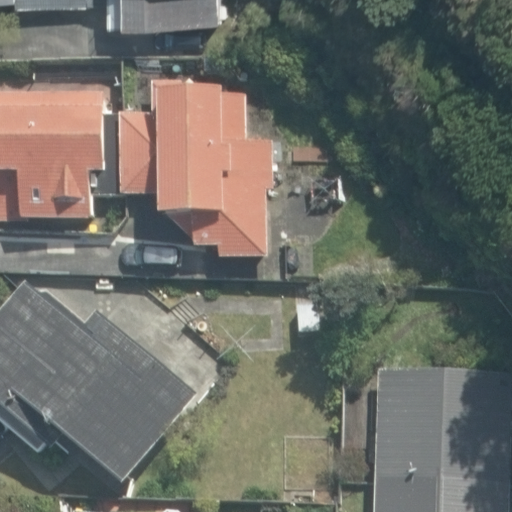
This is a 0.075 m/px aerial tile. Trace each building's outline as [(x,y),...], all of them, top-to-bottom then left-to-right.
[(96,0),(97,3),(130,2),(131,25),(223,22),(224,0),(96,0)] [(126,118),(128,200),(166,200),(167,223),(174,223),(199,245),(199,251),(223,251),(223,262),(272,262),(270,195),(277,195),(276,146),(251,146),(251,97),(205,96),(197,88),(187,97),(186,86),(156,85),(156,119),(127,120),(127,118),(126,118)] [(107,96),(0,98),(0,225),(32,226),(31,224),(97,225),(95,200),(128,200),(126,118),(107,118),(107,96)] [(286,279),(316,278),(316,250),(286,251),(286,279)] [(442,278),(457,281),(467,270),(462,256),(446,250),(437,264),(442,278)] [(69,442),(125,488),(199,397),(98,314),(83,332),(27,286),(0,318),(0,407),(58,455),(69,442)] [(298,306),(300,334),(321,332),(319,304),(298,306)] [(189,378),(207,393),(224,373),(207,358),(189,378)] [(511,376),(382,372),(378,483),(511,490),(511,376)] [(511,511),(511,493),(511,490),(378,483),(376,511),(511,511)]
